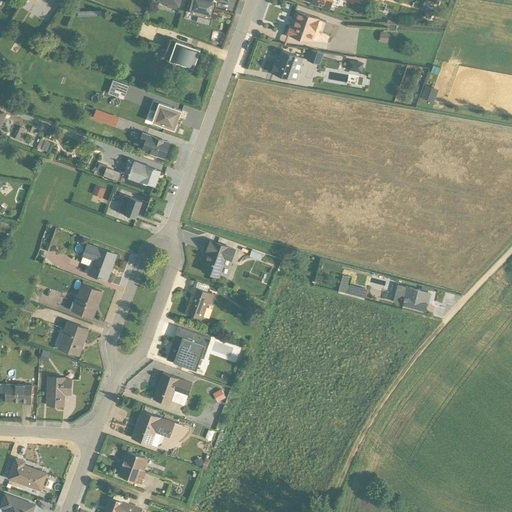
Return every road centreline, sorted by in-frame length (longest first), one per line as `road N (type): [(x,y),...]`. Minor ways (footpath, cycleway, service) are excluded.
road 1 (residential): [(251,0),(168,229)]
road 2 (track): [(327,511),(378,405),(445,321)]
road 3 (residential): [(168,229),(143,249),(110,341),(116,373)]
road 4 (residential): [(116,373),(140,353),(174,257),(168,229)]
